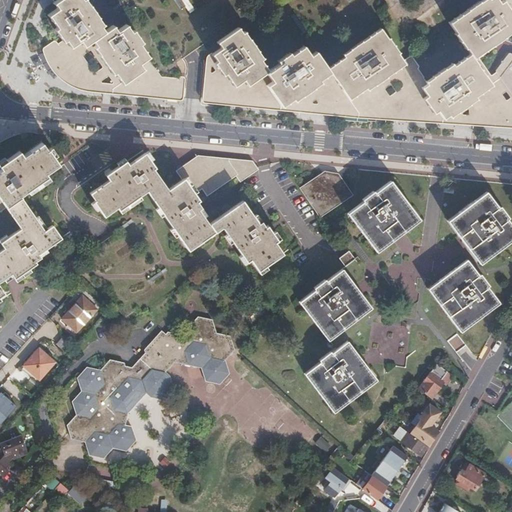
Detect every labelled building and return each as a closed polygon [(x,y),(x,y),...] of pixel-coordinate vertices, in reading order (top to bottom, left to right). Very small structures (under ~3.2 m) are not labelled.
[(58,0),(59,1),(55,4),(59,10),(49,17),(56,28),(53,30),(62,42),(49,51),(52,58),(53,62),(57,67),(61,73),(66,78),(72,82),(80,86),(87,88),(94,89),(99,85),(77,53),(94,41),(97,46),(96,48),(115,75),(117,74),(131,94),(182,99),(184,80),(166,78),(143,46),(147,44),(138,31),(134,34),(129,26),(120,32),(116,27),(108,33),(104,27),(107,26),(87,0),(85,0),(84,0),(58,0)] [(511,0),(491,0),(490,1),(489,0),(485,0),(449,23),(455,33),(454,34),(462,49),(465,48),(468,53),(456,61),(454,58),(429,77),(416,60),(406,67),(399,58),(401,57),(390,41),(389,42),(381,31),(344,58),(346,62),(329,73),(318,56),(312,60),(304,48),(279,64),(279,65),(269,72),(262,61),(263,60),(245,32),(243,34),(240,29),(218,44),(221,49),(212,56),(210,58),(209,59),(208,61),(207,65),(208,101),(248,105),(301,110),(360,115),(408,119),(464,122),(511,124),(511,0)] [(49,150),(44,143),(25,156),(22,152),(1,166),(3,170),(0,172),(0,305),(10,298),(3,287),(16,278),(20,283),(42,267),(40,265),(46,260),(44,257),(66,241),(57,228),(49,233),(23,196),(50,177),(48,174),(61,165),(51,150),(49,150)] [(252,174),(242,163),(201,159),(179,172),(184,179),(168,190),(155,171),(157,169),(147,155),(129,167),(125,161),(105,175),(109,181),(89,195),(94,203),(93,204),(103,219),(117,210),(120,214),(148,195),(189,253),(224,230),(247,265),(252,262),(260,274),(286,256),(277,244),(280,242),(270,228),(267,230),(262,224),(260,225),(244,202),(210,225),(201,211),(204,210),(199,203),(202,201),(197,194),(203,189),(209,197),(241,175),(244,179),(252,174)] [(324,175),(322,173),(303,185),(301,187),(320,215),(349,195),(335,175),(332,177),(324,175)] [(421,220),(393,182),(377,194),(376,192),(364,201),(366,203),(350,215),(377,253),(421,220)] [(488,193),(449,221),(481,264),(511,240),(511,224),(508,219),(510,218),(502,207),(500,209),(488,193)] [(338,258),(344,266),(354,259),(349,251),(338,258)] [(480,276),(468,260),(429,288),(461,332),(500,304),(488,287),(490,285),(482,275),(480,276)] [(329,282),(328,280),(315,289),(317,291),(301,303),(329,342),(373,308),(358,289),(345,270),(329,282)] [(97,310),(83,297),(62,320),(76,333),(97,310)] [(232,348),(228,334),(214,332),(210,318),(194,315),(185,325),(186,329),(181,335),(165,332),(163,334),(159,330),(141,349),(141,352),(128,365),(122,364),(121,360),(107,358),(97,369),(85,366),(75,377),(78,389),(69,399),(72,412),(62,422),(66,436),(80,440),(84,452),(98,457),(108,446),(122,450),(131,439),(128,426),(122,424),(123,412),(142,393),(146,396),(160,399),(170,387),(166,374),(162,370),(171,361),(199,365),(205,381),(219,384),(227,374),(222,358),(232,348)] [(447,340),(454,351),(464,345),(456,334),(447,340)] [(69,355),(74,350),(60,337),(55,343),(69,355)] [(332,352),(321,360),(322,362),(306,374),(334,413),(377,380),(350,342),(334,354),(332,352)] [(53,363),(38,350),(23,367),(38,380),(53,363)] [(418,389),(432,398),(442,383),(439,381),(445,372),(435,365),(418,389)] [(439,381),(442,383),(445,385),(450,376),(445,372),(439,381)] [(0,423),(15,406),(0,392),(0,423)] [(437,432),(420,419),(410,433),(427,445),(437,432)] [(420,455),(427,446),(408,433),(401,442),(407,446),(404,449),(411,454),(413,451),(420,455)] [(28,454),(23,436),(1,442),(4,453),(3,454),(2,453),(0,455),(0,471),(0,472),(4,475),(9,470),(7,468),(12,463),(10,460),(14,456),(17,455),(17,457),(28,454)] [(324,452),(331,446),(321,436),(314,443),(324,452)] [(353,457),(339,474),(340,474),(351,461),(363,470),(367,472),(384,449),(398,458),(402,453),(388,443),(385,447),(375,440),(364,455),(361,454),(360,457),(356,454),(353,457)] [(351,461),(340,474),(345,478),(348,480),(355,472),(359,475),(363,470),(351,461)] [(461,470),(456,478),(465,485),(463,488),(473,495),(475,491),(481,495),(491,480),(476,470),(477,469),(471,465),(470,466),(466,464),(462,470),(461,470)] [(345,478),(340,474),(331,469),(326,476),(330,478),(322,489),(332,496),(345,478)] [(51,476),(44,484),(53,492),(60,484),(51,476)] [(77,483),(69,492),(78,499),(85,490),(77,483)] [(60,484),(53,492),(62,500),(67,494),(69,492),(60,484)] [(85,490),(78,499),(75,501),(79,504),(89,493),(85,490)] [(78,499),(69,492),(67,494),(75,501),(78,499)]
